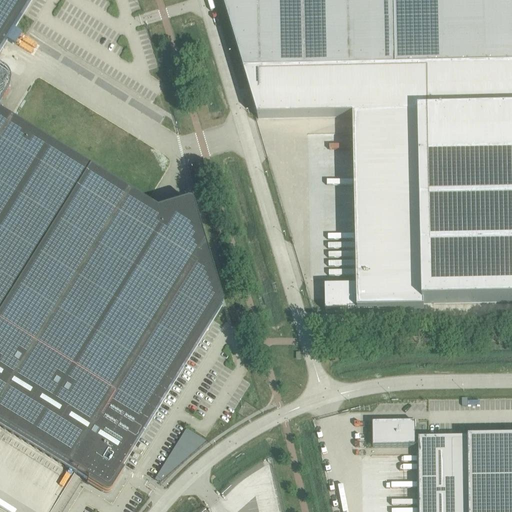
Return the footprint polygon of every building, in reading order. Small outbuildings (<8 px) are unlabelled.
[(0,0),(0,51),(31,0),(0,0)] [(511,0),(222,0),(244,73),(511,67),(511,0)] [(511,67),(244,73),(258,119),(353,117),(357,286),(325,287),(325,312),(348,312),(348,310),(357,310),(357,312),(377,311),(424,310),(424,304),(511,302),(511,67)] [(188,202),(187,202),(166,208),(156,211),(0,114),(0,426),(88,481),(86,484),(103,494),(104,495),(105,495),(107,495),(108,495),(108,494),(109,494),(110,493),(123,473),(119,471),(123,465),(222,306),(196,219),(192,205),(191,204),(191,203),(190,202),(189,202),(188,202)] [(415,423),(373,424),(373,448),(416,447),(415,423)] [(161,482),(208,440),(186,429),(180,435),(157,480),(161,482)] [(511,511),(511,437),(418,439),(419,511),(511,511)]
